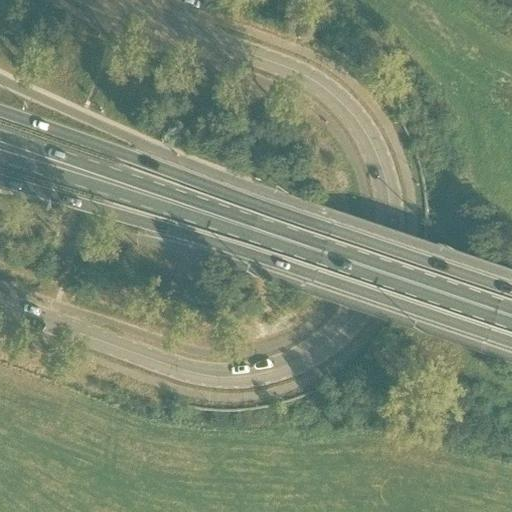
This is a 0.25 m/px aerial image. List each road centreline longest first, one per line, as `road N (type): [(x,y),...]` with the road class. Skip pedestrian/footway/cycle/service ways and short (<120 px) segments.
road 1 (unclassified): [(92,0),(330,93),(368,139),(382,171),(380,263),(337,335),(285,368),(244,379),(195,375),(0,309)]
road 2 (secondary): [(511,294),(0,113)]
road 3 (secondary): [(0,181),(511,346)]
road 4 (primary): [(46,162),(511,320)]
